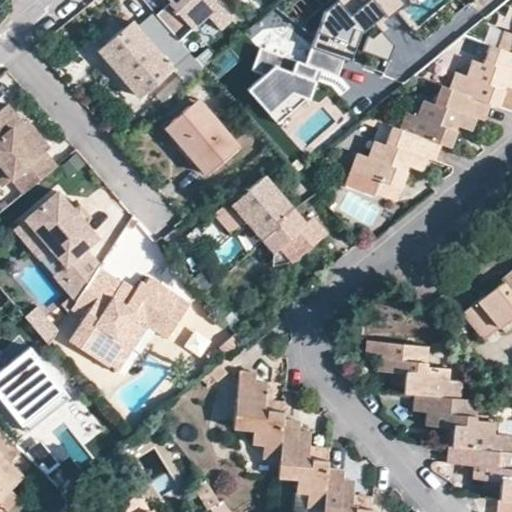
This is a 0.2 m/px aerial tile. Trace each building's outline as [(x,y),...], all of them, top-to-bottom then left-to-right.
[(227,22),(207,0),(163,0),(167,3),(154,14),(177,40),(202,18),(215,33),(227,22)] [(354,45),(352,44),(355,33),(381,12),(385,16),(397,6),(392,0),(335,0),(322,11),(310,44),(327,53),(321,72),(317,84),(292,104),(312,129),(341,105),(338,91),(347,67),(354,45)] [(154,14),(152,12),(136,26),(131,20),(97,50),(136,94),(170,67),(183,83),(201,67),(177,40),(154,14)] [(511,32),(511,34),(501,30),(495,45),(511,51),(511,32)] [(487,43),(479,62),(469,59),(463,75),(453,71),(446,86),(489,102),(497,104),(503,89),(497,87),(499,82),(511,87),(511,51),(495,45),(487,43)] [(314,69),(321,72),(327,53),(310,44),(308,51),(314,69)] [(449,128),(450,123),(469,130),(474,117),(482,120),(489,102),(446,86),(439,83),(431,103),(420,99),(415,115),(404,111),(398,127),(439,142),(448,146),(454,130),(449,128)] [(203,171),(235,143),(196,99),(164,126),(203,171)] [(38,135),(33,140),(20,126),(1,104),(0,105),(0,167),(10,179),(23,193),(55,166),(44,153),(49,148),(38,135)] [(26,122),(20,126),(33,140),(38,135),(26,122)] [(389,123),(382,142),(371,139),(364,155),(355,152),(348,167),(399,186),(405,170),(400,168),(402,163),(420,170),(425,158),(432,161),(439,142),(398,127),(389,123)] [(301,128),(281,143),(298,164),(317,149),(301,128)] [(0,183),(2,186),(10,179),(0,167),(0,183)] [(293,211),(262,176),(231,204),(247,222),(263,240),(282,223),(281,221),(293,211)] [(99,265),(101,263),(87,248),(99,237),(81,218),(74,209),(58,190),(25,217),(62,262),(57,267),(68,278),(61,285),(70,296),(63,302),(71,310),(72,309),(99,265)] [(80,204),(74,209),(81,218),(88,212),(80,204)] [(247,222),(231,204),(213,219),(229,238),(247,222)] [(302,221),(293,211),(281,221),(282,223),(263,240),(270,248),(276,243),(289,259),(322,231),(309,216),(302,221)] [(120,296),(115,290),(119,286),(99,265),(72,309),(82,321),(62,340),(84,365),(105,346),(113,355),(135,335),(144,326),(159,343),(182,324),(148,287),(142,293),(138,289),(131,296),(129,298),(120,296)] [(61,285),(68,278),(57,267),(51,273),(61,285)] [(511,268),(460,312),(481,338),(511,312),(511,313),(511,268)] [(131,296),(120,284),(119,286),(115,290),(120,296),(129,298),(131,296)] [(159,343),(144,326),(135,335),(150,352),(159,343)] [(242,340),(234,330),(218,345),(226,354),(242,340)] [(446,379),(447,367),(425,364),(426,345),(364,339),(363,355),(375,357),(374,369),(388,370),(386,389),(411,391),(460,397),(461,381),(446,379)] [(24,346),(0,366),(0,402),(24,431),(66,396),(24,346)] [(113,355),(105,346),(84,365),(93,374),(113,355)] [(261,457),(277,460),(281,418),(283,400),(270,398),(271,388),(264,387),(264,382),(253,381),(254,372),(237,370),(232,428),(252,430),(250,444),(261,445),(261,457)] [(424,411),(423,424),(449,427),(448,444),(462,445),(511,450),(511,435),(492,433),(492,420),(474,418),(475,398),(460,397),(411,391),(410,409),(424,411)] [(327,446),(307,444),(308,430),(298,429),(298,420),(281,418),(277,460),(276,477),(295,479),(294,492),(306,494),(306,506),(321,508),(325,467),(327,446)] [(0,494),(6,488),(21,472),(9,459),(20,449),(0,429),(0,494)] [(471,464),(471,477),(498,480),(496,497),(511,499),(511,450),(462,445),(460,462),(471,464)] [(320,511),(369,511),(371,495),(352,493),(353,480),(342,478),(343,469),(325,467),(321,508),(320,511)] [(219,498),(202,477),(190,486),(206,506),(208,505),(219,498)] [(16,498),(6,488),(0,494),(0,506),(4,510),(16,498)] [(147,511),(134,491),(99,511),(147,511)] [(511,511),(511,499),(496,497),(495,511),(511,511)] [(229,511),(219,498),(208,505),(213,511),(229,511)]
